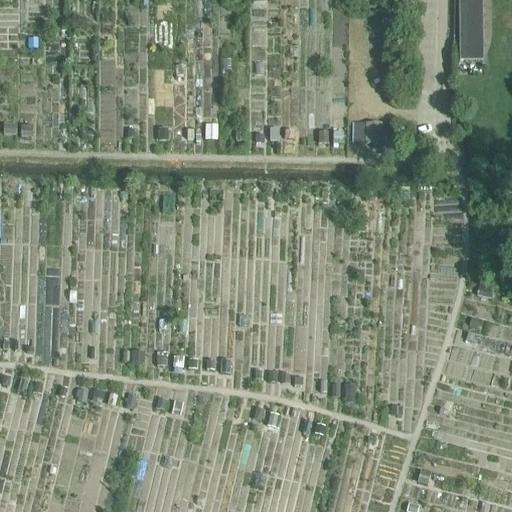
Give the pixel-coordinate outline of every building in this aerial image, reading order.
[(481,0),(457,0),(459,52),(482,51),(481,0)] [(365,125),(364,146),(381,146),(382,125),(365,125)] [(13,136),(13,127),(3,126),(3,136),(13,136)] [(31,139),(31,128),(21,128),(21,138),(31,139)] [(218,131),(206,131),(206,143),(218,143),(218,131)] [(94,132),(83,132),(83,140),(94,140),(94,132)] [(272,132),(271,144),(279,144),(280,132),(272,132)] [(168,133),(160,133),(160,143),(168,143),(168,133)] [(319,146),(328,146),(328,135),(319,135),(319,146)] [(344,146),(344,138),(333,138),(333,146),(344,146)] [(489,293),(477,290),(475,297),(487,300),(489,293)] [(478,324),(471,322),(469,329),(476,331),(478,324)] [(465,343),(472,345),(474,338),(467,336),(465,343)] [(143,358),(132,358),(132,366),(143,366),(143,358)] [(164,360),(156,359),(155,369),(163,369),(164,360)] [(173,371),(181,371),(182,372),(183,361),(172,360),(171,371),(173,371)] [(197,363),(188,362),(188,372),(197,372),(197,363)] [(207,363),(206,373),(214,373),(215,363),(207,363)] [(229,377),(229,366),(220,366),(220,376),(229,377)] [(4,379),(2,386),(8,388),(10,380),(4,379)] [(20,384),(18,394),(24,395),(27,386),(20,384)] [(36,386),(33,395),(39,397),(42,388),(36,386)] [(354,388),(345,388),(345,404),(353,404),(354,388)] [(78,400),(86,402),(87,394),(80,392),(78,400)] [(102,395),(94,393),(92,400),(101,402),(102,395)] [(108,405),(115,407),(117,399),(110,397),(108,405)] [(135,399),(128,398),(126,407),(133,409),(135,399)] [(165,403),(157,401),(155,411),(163,413),(165,403)] [(181,407),(173,405),(171,415),(179,417),(181,407)] [(390,418),(401,418),(401,410),(390,410),(390,418)] [(262,412),(255,411),(253,421),(260,422),(262,412)] [(448,413),(440,411),(438,416),(447,419),(448,413)] [(267,424),(275,426),(277,418),(269,416),(267,424)] [(324,429),(316,427),(313,435),(322,437),(324,429)] [(363,440),(355,438),(353,447),(361,449),(363,440)] [(380,448),(372,446),(369,458),(377,460),(380,448)] [(417,485),(426,487),(429,476),(420,473),(417,485)]
